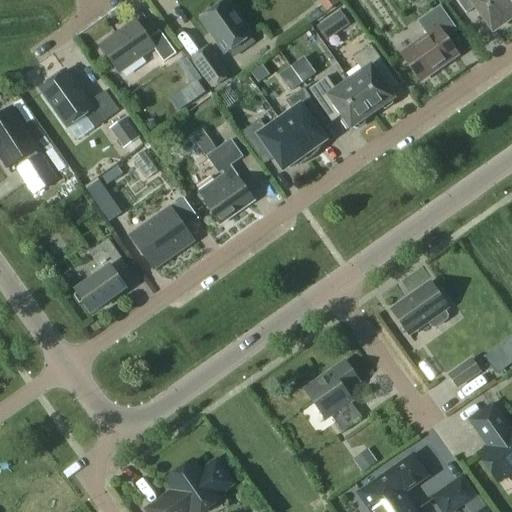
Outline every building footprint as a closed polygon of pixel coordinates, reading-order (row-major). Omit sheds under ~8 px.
[(511,17),(511,11),(503,0),(456,0),(467,14),(477,6),(494,30),(511,17)] [(511,0),(503,0),(511,11),(511,0)] [(251,35),(227,1),(201,19),(225,54),(251,35)] [(429,35),(402,54),(422,81),(457,56),(445,38),(456,30),(440,7),(419,22),(429,35)] [(317,27),(327,41),(351,25),(341,10),(317,27)] [(136,21),(100,46),(120,73),(154,49),(164,63),(176,54),(160,31),(149,39),(136,21)] [(350,81),(373,113),(381,108),(385,110),(393,104),(393,99),(394,98),(379,78),(389,71),(371,45),(354,58),(363,72),(350,81)] [(192,59),(213,90),(230,78),(209,48),(192,59)] [(263,65),(252,72),(259,83),(270,75),(263,65)] [(66,70),(40,89),(68,128),(85,115),(95,128),(119,111),(105,91),(89,103),(66,70)] [(314,70),(300,80),(303,83),(317,74),(314,70)] [(247,74),(238,79),(241,84),(247,85),(252,82),(247,74)] [(373,113),(350,81),(337,90),(327,77),(309,89),(327,114),(337,108),(352,128),(353,128),(357,129),(365,124),(365,119),(373,113)] [(206,93),(198,81),(191,85),(200,97),(206,93)] [(280,120),(309,161),(316,154),(323,146),(319,141),(324,138),(312,121),(322,114),(304,89),(286,101),(293,111),(280,120)] [(39,156),(35,149),(37,148),(11,108),(0,115),(0,157),(7,168),(23,157),(28,163),(21,168),(37,192),(57,179),(41,155),(39,156)] [(126,118),(110,129),(125,149),(127,148),(139,138),(141,137),(126,118)] [(309,161),(280,120),(267,130),(260,120),(242,133),(260,158),(270,151),(282,168),(287,165),(290,169),(300,166),(309,161)] [(208,157),(220,175),(244,158),(232,140),(218,150),(208,157)] [(211,141),(201,148),(208,157),(218,150),(211,141)] [(118,167),(99,180),(105,188),(123,175),(118,167)] [(234,182),(227,172),(198,193),(220,224),(253,200),(238,179),(234,182)] [(99,180),(87,189),(110,223),(123,214),(105,188),(99,180)] [(184,198),(130,236),(154,270),(194,242),(185,229),(199,219),(184,198)] [(36,225),(35,230),(38,234),(43,235),(50,230),(52,223),(48,221),(43,221),(36,225)] [(84,302),(92,313),(126,289),(112,269),(124,261),(108,239),(89,253),(99,267),(91,272),(95,277),(76,291),(78,293),(74,296),(80,304),(84,302)] [(432,285),(431,283),(392,311),(408,335),(428,321),(432,327),(437,327),(448,320),(448,314),(445,309),(448,307),(438,293),(439,291),(435,285),(432,285)] [(511,338),(502,346),(511,359),(511,338)] [(480,371),(472,360),(449,376),(457,387),(480,371)] [(345,362),(305,390),(326,419),(331,416),(342,432),(362,418),(350,402),(352,401),(346,392),(359,382),(345,362)] [(503,417),(493,404),(469,421),(479,434),(484,431),(493,443),(478,454),(498,483),(511,472),(511,429),(507,433),(499,420),(503,417)] [(362,472),(377,462),(368,448),(353,459),(362,472)] [(427,476),(413,456),(360,494),(372,511),(414,511),(402,494),(427,476)] [(175,492),(149,510),(150,511),(202,511),(220,500),(219,498),(221,497),(236,485),(217,457),(199,470),(193,462),(167,480),(175,492)] [(434,497),(443,511),(451,511),(476,495),(463,477),(434,497)]
